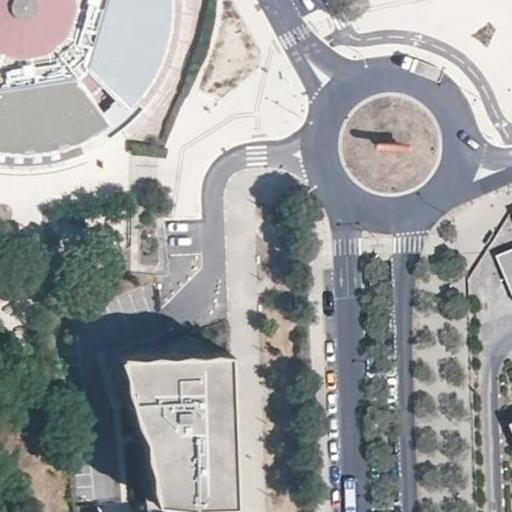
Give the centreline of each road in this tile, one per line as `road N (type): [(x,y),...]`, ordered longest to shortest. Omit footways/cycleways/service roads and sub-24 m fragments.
road 1 (residential): [(344,200),(356,511)]
road 2 (residential): [(411,511),(404,285),(412,232),(426,208)]
road 3 (residential): [(463,145),(459,120),(434,86),(415,76),(365,76)]
